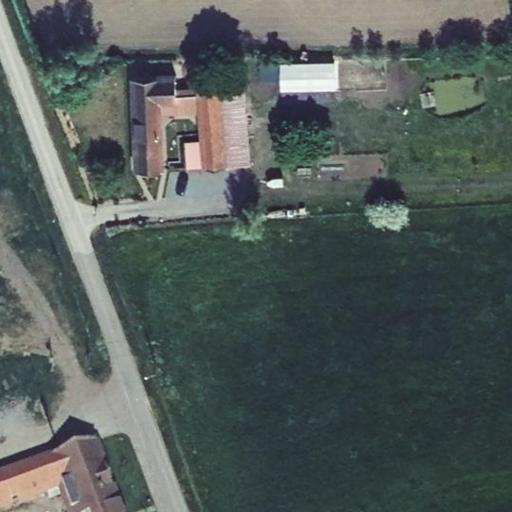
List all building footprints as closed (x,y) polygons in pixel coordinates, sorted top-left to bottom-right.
[(280,61),(261,61),(261,77),(280,77),(280,61)] [(158,73),(132,74),(135,169),(166,169),(164,111),(199,111),(201,137),(203,165),(228,165),(228,163),(222,82),(196,84),(197,90),(179,91),(177,69),(159,69),(158,73)] [(244,80),(222,82),(228,163),(251,161),(244,80)] [(203,165),(201,137),(185,138),(187,167),(203,165)] [(125,511),(99,439),(51,455),(50,453),(0,471),(0,508),(58,489),(66,511),(125,511)]
